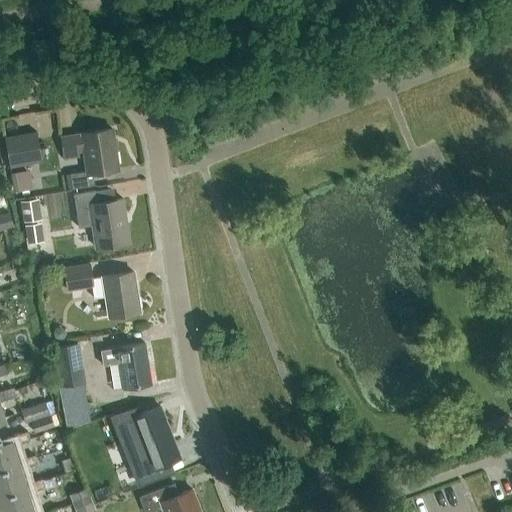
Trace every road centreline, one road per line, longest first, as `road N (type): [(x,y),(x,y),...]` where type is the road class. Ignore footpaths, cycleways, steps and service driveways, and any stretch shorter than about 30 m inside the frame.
road 1 (residential): [(243,511),(191,382),(163,180),(146,116),(97,88),(0,107)]
road 2 (track): [(165,0),(0,20)]
